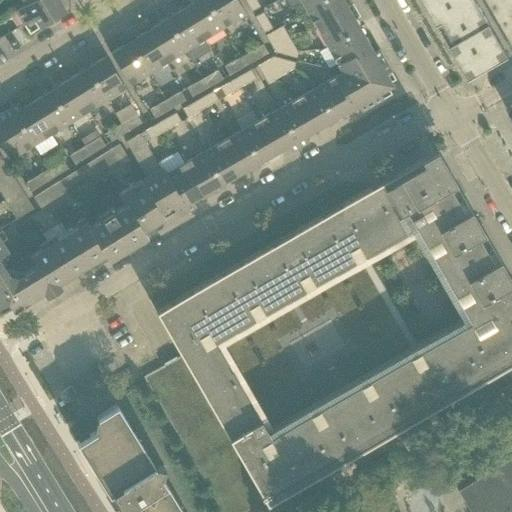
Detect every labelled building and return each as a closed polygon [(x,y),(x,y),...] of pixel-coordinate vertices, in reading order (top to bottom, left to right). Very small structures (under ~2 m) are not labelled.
[(30,0),(24,4),(14,10),(29,34),(65,11),(58,0),(30,0)] [(192,0),(194,2),(187,6),(207,37),(226,25),(210,0),(192,0)] [(236,0),(210,0),(226,25),(245,14),(236,0)] [(255,0),(244,0),(250,11),(259,6),(255,0)] [(315,0),(304,7),(314,24),(346,6),(342,0),(315,0)] [(511,0),(423,0),(424,0),(426,3),(428,7),(429,9),(432,14),(433,16),(436,21),(439,26),(442,31),(443,33),(446,37),(447,40),(450,44),(453,50),(455,54),(457,56),(459,61),(461,63),(463,68),(470,79),(511,54),(511,0)] [(187,6),(168,18),(188,49),(207,37),(187,6)] [(314,24),(324,42),(356,23),(346,6),(314,24)] [(262,13),(254,17),(262,30),(262,31),(263,33),(271,28),(270,26),(262,13)] [(168,18),(149,30),(169,61),(188,49),(168,18)] [(324,42),(335,61),(367,42),(356,23),(324,42)] [(265,36),(269,43),(286,34),(282,26),(265,36)] [(149,30),(130,41),(149,73),(169,61),(149,30)] [(269,43),(274,50),(290,41),(286,34),(269,43)] [(149,73),(130,41),(111,53),(130,85),(149,73)] [(291,41),(274,50),(275,53),(296,59),(297,53),(297,52),(294,47),(291,41)] [(335,61),(342,73),(385,84),(395,79),(378,49),(373,52),(367,42),(335,61)] [(263,45),(245,55),(250,64),(268,53),(263,45)] [(226,66),(230,75),(250,64),(245,55),(226,66)] [(273,56),(269,58),(286,74),(293,69),(296,62),(277,57),(273,56)] [(105,57),(86,68),(106,100),(125,89),(105,57)] [(269,58),(263,62),(276,79),(286,74),(269,58)] [(263,62),(256,66),(267,84),(270,83),(276,79),(263,62)] [(86,68),(67,80),(86,112),(106,100),(86,68)] [(218,70),(205,78),(211,86),(223,79),(218,70)] [(250,70),(235,79),(240,87),(255,78),(250,70)] [(342,73),(334,77),(353,109),(358,106),(361,111),(391,94),(385,84),(342,73)] [(322,84),(315,88),(334,120),(341,116),(353,109),(334,77),(322,84)] [(211,86),(205,78),(187,88),(192,97),(211,86)] [(235,79),(219,87),(224,96),(240,87),(235,79)] [(67,80),(48,92),(67,124),(86,112),(67,80)] [(315,88),(297,99),(315,131),(334,120),(315,88)] [(180,91),(166,99),(171,108),(186,100),(180,91)] [(213,91),(197,100),(202,109),(218,100),(213,91)] [(48,92),(28,104),(48,136),(67,124),(48,92)] [(166,99),(149,109),(154,118),(171,108),(166,99)] [(297,99),(278,110),(299,147),(308,142),(305,137),(315,131),(297,99)] [(197,100),(182,109),(187,118),(199,111),(202,109),(197,100)] [(18,103),(6,111),(29,148),(48,136),(28,104),(21,108),(18,103)] [(278,110),(259,121),(277,152),(287,146),(290,152),(299,147),(278,110)] [(29,148),(6,111),(0,114),(0,144),(9,160),(29,148)] [(135,114),(120,124),(126,133),(141,123),(135,114)] [(175,114),(160,122),(165,130),(179,122),(175,114)] [(259,121),(239,132),(258,163),(277,152),(259,121)] [(160,122),(144,132),(149,140),(165,130),(160,122)] [(126,133),(120,124),(105,133),(111,142),(126,133)] [(239,132),(222,142),(240,174),(258,163),(239,132)] [(145,177),(141,179),(161,212),(171,206),(177,217),(188,210),(167,174),(163,167),(160,168),(140,133),(125,141),(145,177)] [(98,137),(82,147),(87,157),(104,146),(98,137)] [(222,142),(202,153),(221,185),(240,174),(222,142)] [(33,197),(44,215),(130,161),(119,144),(33,197)] [(87,157),(82,147),(68,156),(74,165),(87,157)] [(202,153),(184,164),(202,195),(221,185),(202,153)] [(0,194),(15,219),(32,209),(0,155),(0,194)] [(371,189),(156,313),(180,355),(169,362),(161,366),(143,377),(146,381),(153,394),(220,511),(244,511),(264,501),(265,503),(267,502),(267,501),(266,500),(489,371),(490,372),(491,373),(497,369),(511,360),(511,296),(505,284),(456,199),(461,196),(453,183),(453,182),(448,185),(430,155),(392,177),(395,182),(374,194),(371,189)] [(62,160),(43,172),(49,180),(68,169),(62,160)] [(184,164),(167,174),(188,210),(195,206),(193,201),(202,195),(184,164)] [(49,180),(43,172),(24,183),(30,192),(49,180)] [(124,204),(107,215),(127,247),(158,228),(155,223),(164,217),(161,212),(141,179),(118,194),(124,204)] [(87,220),(68,231),(88,264),(93,262),(96,267),(127,247),(107,215),(90,225),(87,220)] [(13,276),(7,302),(13,311),(43,293),(46,297),(61,288),(58,283),(88,264),(68,231),(29,255),(36,266),(18,277),(13,276)] [(0,305),(7,302),(13,276),(8,275),(0,261),(0,255),(7,251),(0,239),(0,305)] [(500,389),(511,410),(511,360),(497,369),(507,385),(500,389)] [(70,386),(57,393),(64,403),(76,396),(70,386)] [(118,510),(119,511),(182,511),(159,474),(161,473),(163,465),(155,463),(153,464),(116,405),(94,418),(92,427),(94,430),(75,442),(108,494),(111,492),(121,508),(118,510)] [(511,511),(511,453),(456,489),(470,511),(511,511)] [(385,496),(378,486),(364,494),(370,505),(385,496)]
